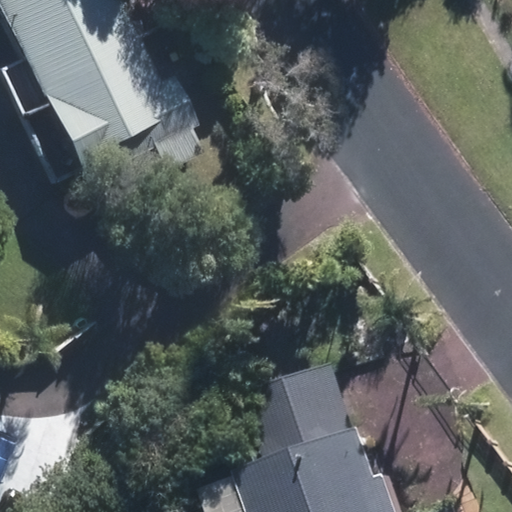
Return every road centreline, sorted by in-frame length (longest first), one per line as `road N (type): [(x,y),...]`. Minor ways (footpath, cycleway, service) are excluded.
road 1 (unknown): [(400,136),(146,361),(106,382),(0,386)]
road 2 (residential): [(305,0),(511,297)]
